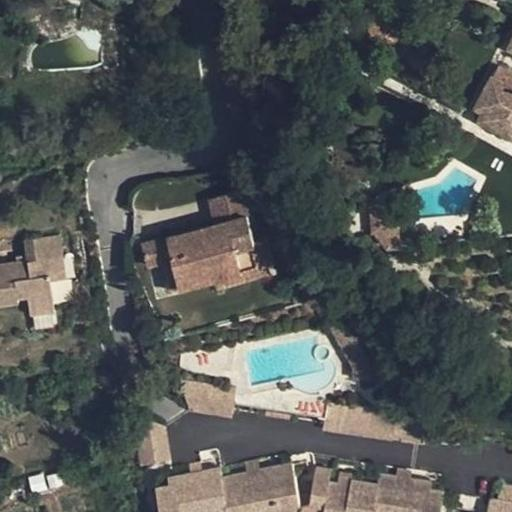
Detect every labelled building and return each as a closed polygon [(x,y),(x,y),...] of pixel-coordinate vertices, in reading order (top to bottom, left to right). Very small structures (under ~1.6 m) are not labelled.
[(389,0),(370,0),(370,14),(389,15),(389,0)] [(511,39),(511,42),(511,83),(495,74),(479,105),(485,109),(481,119),(511,135),(511,39)] [(236,101),(242,121),(243,124),(259,119),(252,97),(236,101)] [(251,247),(234,196),(204,206),(211,229),(200,233),(198,229),(186,234),(187,237),(139,253),(145,273),(160,269),(169,297),(213,283),(239,274),(233,254),(251,248),(251,247)] [(394,199),(370,202),(373,230),(394,227),(394,199)] [(31,296),(33,305),(57,303),(55,283),(53,263),(66,261),(64,239),(30,242),(32,264),(0,266),(0,305),(21,303),(21,297),(31,296)] [(251,248),(233,254),(239,274),(213,283),(215,290),(266,275),(257,246),(251,248)] [(68,282),(66,261),(53,263),(55,283),(68,282)] [(58,312),(57,303),(33,305),(34,314),(58,312)] [(352,363),(365,354),(344,327),(332,337),(352,363)] [(370,360),(365,354),(352,363),(359,375),(361,382),(375,383),(375,378),(374,369),(370,360)] [(206,417),(212,386),(176,381),(189,414),(206,417)] [(235,389),(212,386),(206,417),(230,421),(235,389)] [(330,442),(335,411),(320,409),(316,439),(330,442)] [(363,415),(335,411),(330,442),(358,446),(363,415)] [(363,415),(358,446),(385,449),(390,419),(363,415)] [(390,419),(385,449),(425,455),(429,425),(390,419)] [(176,464),(170,431),(141,422),(151,469),(176,464)] [(231,474),(235,486),(237,486),(238,489),(248,487),(248,484),(250,483),(248,470),(231,474)] [(178,477),(180,487),(181,491),(193,489),(192,486),(190,475),(178,477)] [(284,476),(250,483),(248,484),(248,487),(238,489),(237,486),(235,486),(214,491),(212,481),(192,486),(193,489),(181,491),(180,487),(159,493),(160,498),(148,501),(149,511),(289,511),(288,505),(284,476)] [(367,511),(369,496),(342,493),(341,498),(329,496),(318,494),(319,482),(306,480),(302,506),(301,511),(367,511)] [(390,480),(389,489),(389,493),(403,494),(403,490),(403,481),(390,480)] [(331,483),(329,496),(341,498),(342,493),(342,486),(331,483)] [(367,511),(432,511),(434,502),(422,500),(422,494),(403,490),(403,494),(389,493),(389,489),(370,487),(369,496),(367,511)] [(511,494),(495,492),(493,507),(511,509),(511,505),(511,494)]
